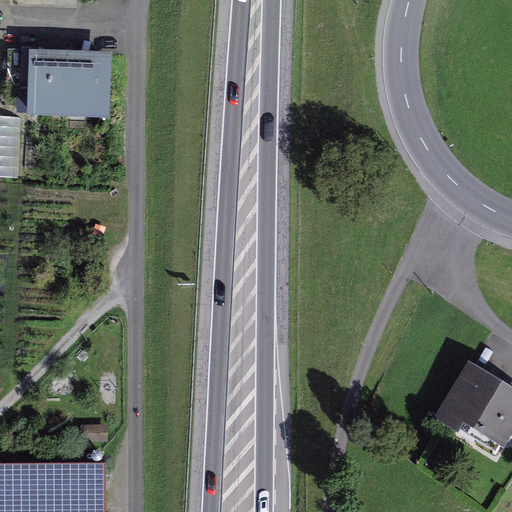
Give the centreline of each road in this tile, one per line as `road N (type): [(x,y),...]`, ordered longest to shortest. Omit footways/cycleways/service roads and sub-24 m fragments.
road 1 (trunk): [(241,0),(210,511)]
road 2 (trunk): [(262,511),(271,0)]
road 3 (track): [(138,511),(141,0)]
road 4 (tertiary): [(511,219),(455,183),(416,129),(400,63),(409,0)]
road 5 (track): [(138,282),(100,305),(0,406)]
